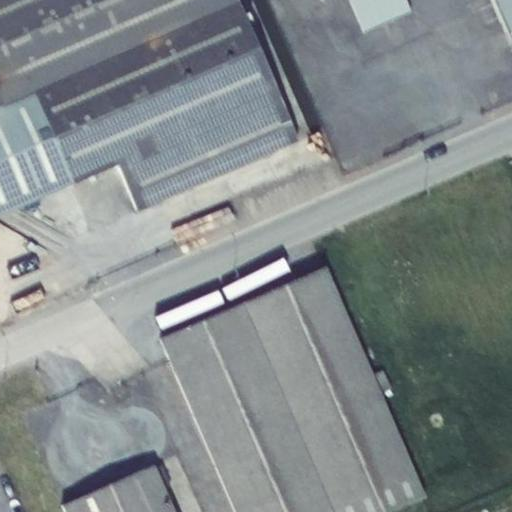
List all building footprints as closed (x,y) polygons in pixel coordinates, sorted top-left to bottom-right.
[(136,211),(296,141),(234,0),(0,0),(0,103),(1,106),(32,93),(71,184),(116,165),(136,211)] [(404,0),(349,0),(365,33),(410,13),(404,0)] [(511,0),(490,0),(511,49),(511,0)] [(32,93),(1,106),(0,106),(0,215),(71,184),(32,93)] [(21,241),(0,247),(0,270),(28,261),(21,241)] [(234,511),(389,511),(424,497),(379,393),(371,375),(325,269),(161,340),(234,511)] [(371,375),(379,393),(390,389),(382,370),(371,375)] [(173,511),(154,466),(62,506),(64,511),(173,511)]
